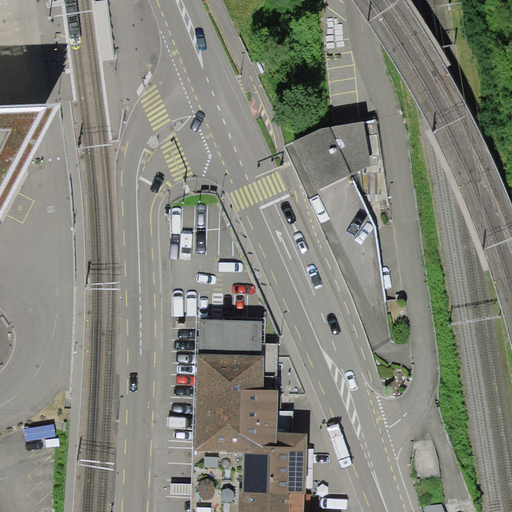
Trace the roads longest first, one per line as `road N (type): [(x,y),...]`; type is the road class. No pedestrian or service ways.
road 1 (secondary): [(212,87),(387,511)]
road 2 (tertiary): [(132,511),(136,193),(151,146),(212,87)]
